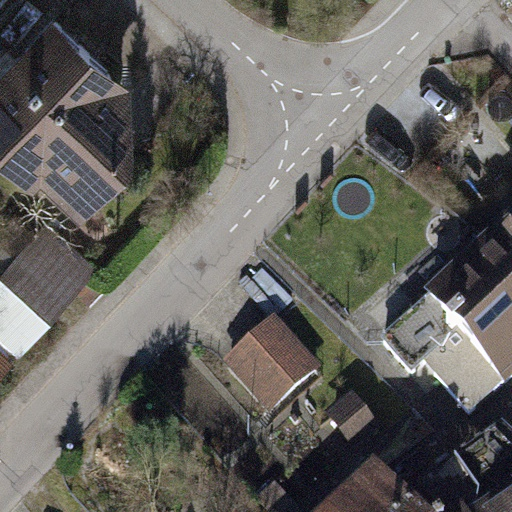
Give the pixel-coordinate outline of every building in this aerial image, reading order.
[(62,17),(0,83),(0,144),(29,171),(49,150),(104,201),(136,167),(132,82),(62,17)] [(511,387),(511,240),(509,237),(425,307),(508,391),(511,387)] [(274,325),(229,366),(274,416),(323,372),(274,325)] [(511,511),(511,441),(511,440),(411,511),(511,511)] [(393,511),(378,495),(357,511),(393,511)]
